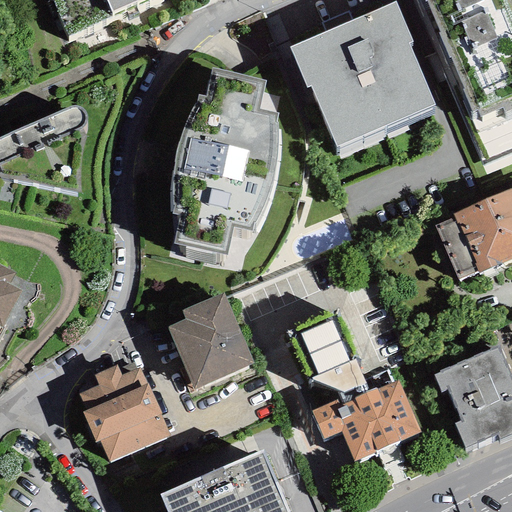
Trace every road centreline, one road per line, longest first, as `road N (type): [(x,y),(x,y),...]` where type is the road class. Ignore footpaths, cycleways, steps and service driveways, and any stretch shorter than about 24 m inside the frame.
road 1 (residential): [(194,21),(125,152),(119,181),(128,293),(96,343),(35,403)]
road 2 (residential): [(194,21),(0,111)]
road 3 (residential): [(35,403),(109,511)]
